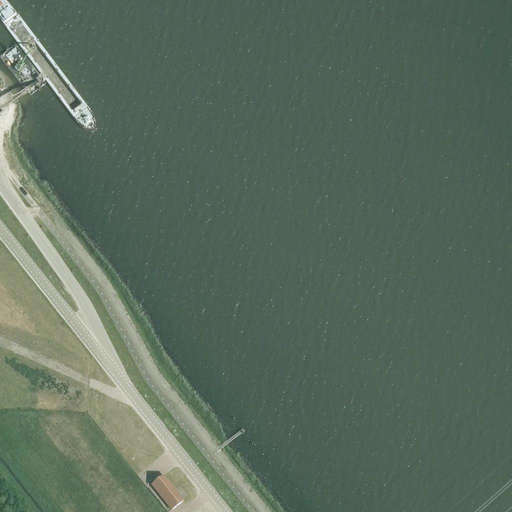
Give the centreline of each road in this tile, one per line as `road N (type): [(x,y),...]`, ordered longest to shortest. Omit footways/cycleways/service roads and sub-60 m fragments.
road 1 (unclassified): [(223,511),(96,349)]
road 2 (unclassified): [(0,228),(96,349)]
